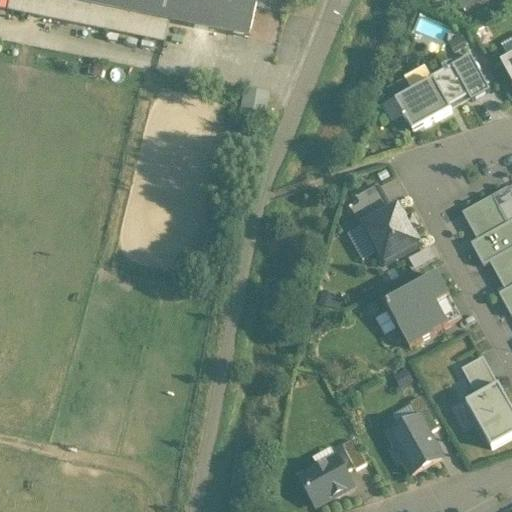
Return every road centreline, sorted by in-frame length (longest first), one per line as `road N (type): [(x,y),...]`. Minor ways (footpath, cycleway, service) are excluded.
road 1 (unclassified): [(336,0),(274,145),(194,511)]
road 2 (residential): [(511,372),(417,210),(511,155)]
